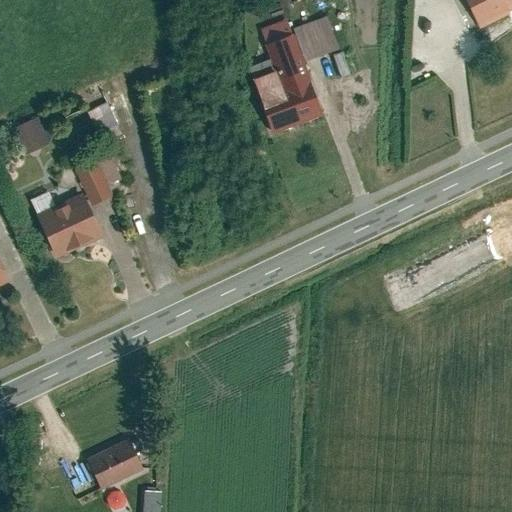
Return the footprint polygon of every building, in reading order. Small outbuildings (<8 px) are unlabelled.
[(511,0),(464,0),(478,26),(511,8),(511,0)] [(265,56),(243,64),(267,131),(321,112),(301,57),(334,45),(322,12),(258,35),(265,56)] [(335,76),(346,71),(339,51),(327,55),(335,76)] [(91,133),(113,124),(104,100),(81,109),(91,133)] [(40,117),(12,128),(23,156),(51,145),(40,117)] [(72,166),(83,191),(90,204),(111,194),(93,156),(72,166)] [(83,191),(34,213),(54,257),(104,235),(90,204),(83,191)] [(0,284),(10,280),(0,259),(0,284)] [(128,437),(87,459),(104,490),(145,468),(128,437)] [(136,490),(135,511),(159,511),(159,490),(136,490)]
